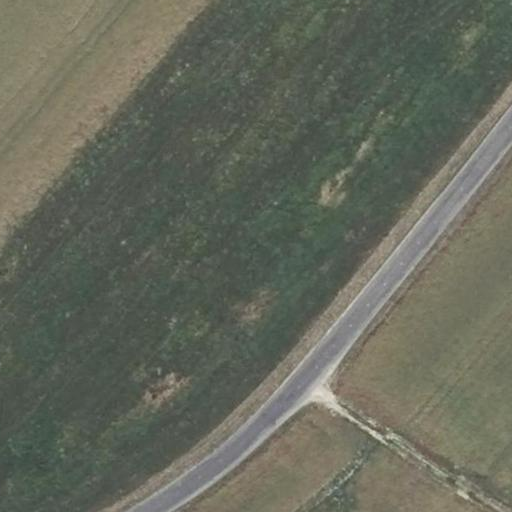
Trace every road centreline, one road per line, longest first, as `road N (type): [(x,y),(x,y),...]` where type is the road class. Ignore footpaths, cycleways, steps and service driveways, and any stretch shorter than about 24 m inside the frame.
road 1 (tertiary): [(511,106),(302,370),(198,469),(128,511)]
road 2 (track): [(511,511),(302,370)]
